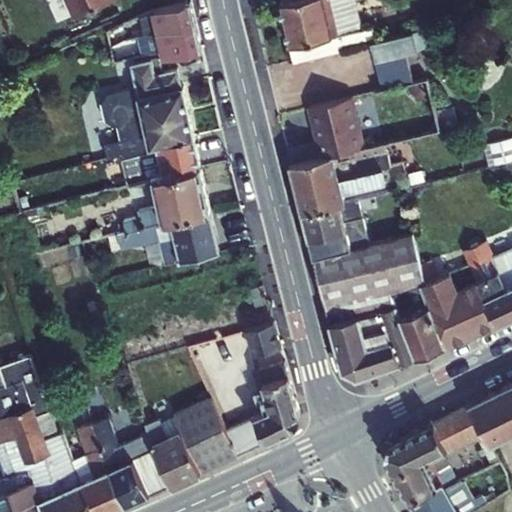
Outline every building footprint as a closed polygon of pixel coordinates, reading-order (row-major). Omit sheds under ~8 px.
[(64,0),(72,18),(113,0),(64,0)] [(280,3),(293,61),(342,49),(341,43),(375,35),(373,25),(360,28),(353,0),(285,0),(285,2),(280,3)] [(197,26),(190,1),(180,3),(155,9),(124,22),(128,37),(177,26),(178,31),(197,26)] [(117,25),(106,30),(110,45),(120,41),(117,25)] [(128,37),(133,56),(164,50),(166,57),(202,49),(197,26),(178,31),(177,26),(128,37)] [(415,31),(372,41),(376,59),(407,52),(420,49),(415,31)] [(376,59),(383,89),(414,82),(407,52),(376,59)] [(164,71),(160,56),(132,63),(137,86),(108,93),(102,102),(106,119),(115,125),(118,124),(121,139),(105,143),(108,156),(118,154),(119,159),(140,154),(152,151),(151,146),(194,136),(178,68),(164,71)] [(313,135),(318,157),(354,149),(364,147),(352,97),(309,107),(316,135),(313,135)] [(442,129),(427,133),(429,142),(444,138),(442,129)] [(318,157),(313,135),(286,142),(291,163),(318,157)] [(511,135),(493,141),(498,163),(511,159),(511,135)] [(154,178),(202,167),(194,136),(151,146),(152,151),(140,154),(144,168),(102,178),(105,190),(154,178)] [(364,147),(354,149),(357,158),(388,151),(386,142),(364,147)] [(388,151),(357,158),(354,149),(318,157),(291,163),(297,188),(383,167),(404,162),(401,148),(388,151)] [(213,211),(202,167),(154,178),(161,205),(141,210),(142,217),(125,220),(128,231),(213,211)] [(383,167),(297,188),(303,212),(344,202),(342,191),(386,181),(383,167)] [(303,212),(314,256),(352,247),(349,236),(368,232),(361,206),(377,202),(375,195),(344,202),(303,212)] [(123,246),(161,236),(167,263),(222,250),(213,211),(128,231),(120,233),(123,246)] [(409,291),(423,285),(410,233),(352,247),(314,256),(330,322),(396,304),(394,297),(409,291)] [(497,323),(511,315),(511,248),(494,255),(487,239),(482,241),(479,239),(465,248),(472,265),(470,266),(479,284),(497,323)] [(402,319),(417,357),(447,345),(497,323),(479,284),(457,293),(448,275),(423,285),(409,291),(417,313),(402,319)] [(268,302),(263,285),(252,288),(256,305),(268,302)] [(409,291),(394,297),(396,304),(402,319),(417,313),(409,291)] [(330,322),(342,369),(357,377),(417,357),(402,319),(396,304),(330,322)] [(274,321),(247,328),(255,354),(281,346),(274,321)] [(0,363),(0,457),(19,511),(95,511),(82,480),(74,458),(64,431),(59,432),(30,353),(0,363)] [(268,401),(223,420),(238,454),(295,428),(301,415),(286,361),(259,369),(268,401)] [(511,383),(490,394),(510,435),(511,434),(511,383)] [(510,435),(490,394),(470,404),(484,430),(492,444),(510,435)] [(155,444),(157,447),(173,484),(238,454),(223,420),(211,395),(175,412),(175,414),(161,421),(159,417),(147,422),(154,440),(155,444)] [(94,422),(87,403),(74,408),(81,427),(94,422)] [(444,486),(457,480),(449,462),(443,450),(484,430),(470,404),(390,443),(386,457),(410,499),(442,481),(444,486)] [(127,505),(173,484),(157,447),(124,461),(122,454),(109,417),(94,422),(110,468),(127,505)] [(82,480),(95,511),(110,511),(127,505),(110,468),(94,422),(81,427),(90,452),(74,458),(82,480)] [(484,430),(443,450),(449,462),(483,446),(493,463),(501,460),(492,444),(484,430)] [(157,447),(155,444),(154,440),(122,454),(124,461),(157,447)] [(19,511),(0,457),(0,511),(19,511)] [(442,481),(410,499),(417,511),(463,511),(464,511),(486,501),(482,492),(472,496),(462,478),(457,480),(444,486),(442,481)]
